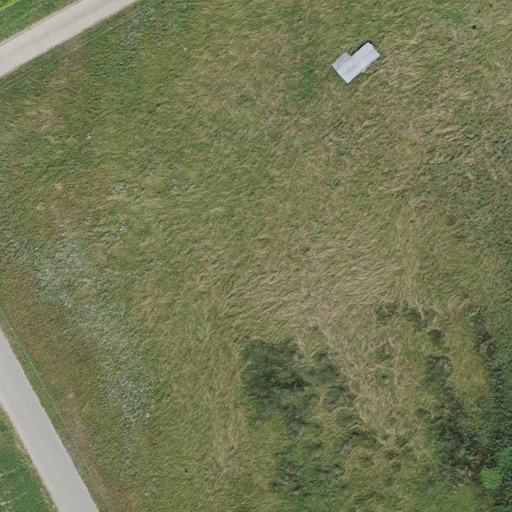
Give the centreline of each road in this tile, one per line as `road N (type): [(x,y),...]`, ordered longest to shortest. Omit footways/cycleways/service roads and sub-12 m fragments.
road 1 (track): [(0,359),(81,511)]
road 2 (track): [(115,0),(0,64)]
